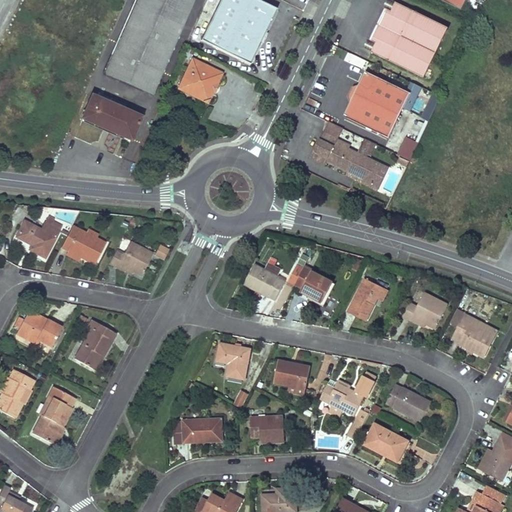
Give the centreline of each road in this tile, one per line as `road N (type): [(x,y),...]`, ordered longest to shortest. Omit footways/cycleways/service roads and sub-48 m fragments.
road 1 (residential): [(186,310),(420,363),(461,394),(462,421),(431,478),(410,489),(321,461),(194,465),(163,482),(144,511)]
road 2 (tertiary): [(511,279),(289,213)]
road 3 (residential): [(166,313),(67,493)]
road 4 (residential): [(0,312),(8,296),(32,284),(158,308)]
road 5 (tertiary): [(163,194),(0,175)]
road 6 (residential): [(269,126),(330,0)]
